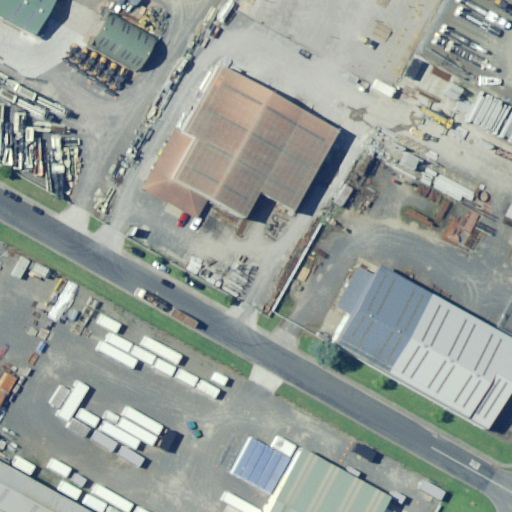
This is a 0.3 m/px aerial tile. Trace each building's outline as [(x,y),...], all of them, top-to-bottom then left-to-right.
[(55,0),(0,0),(0,19),(34,38),(55,0)] [(160,34),(114,9),(97,39),(143,64),(160,34)] [(437,36),(427,52),(467,76),(476,59),(437,36)] [(340,132),(221,66),(160,175),(243,221),(258,194),(294,214),(340,132)] [(511,386),(511,338),(377,264),(333,343),(488,429),(511,386)] [(232,439),(228,448),(231,449),(227,459),(236,463),(244,444),(232,439)] [(385,511),(392,498),(308,452),(274,511),(385,511)] [(96,511),(0,458),(0,511),(96,511)] [(197,511),(190,511),(186,510),(184,511),(226,511),(238,491),(216,479),(197,511)]
